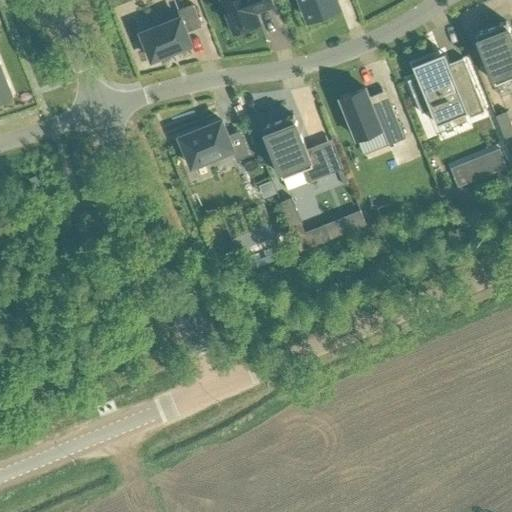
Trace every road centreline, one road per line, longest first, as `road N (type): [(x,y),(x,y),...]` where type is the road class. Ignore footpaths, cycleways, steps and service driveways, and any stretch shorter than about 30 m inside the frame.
road 1 (residential): [(99,110),(333,56),(443,0)]
road 2 (tertiary): [(211,387),(511,265)]
road 3 (unclassified): [(211,387),(99,110)]
road 4 (tertiary): [(0,476),(211,387)]
